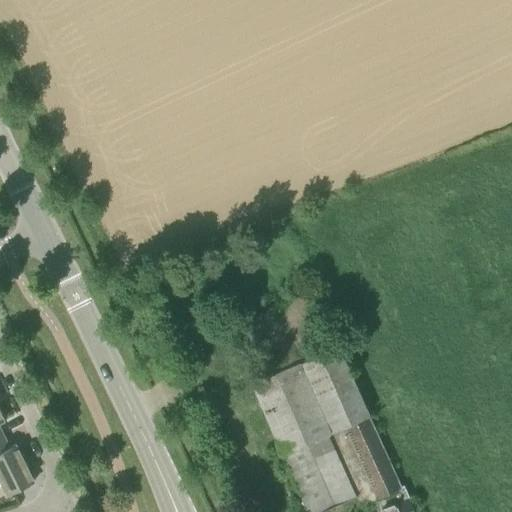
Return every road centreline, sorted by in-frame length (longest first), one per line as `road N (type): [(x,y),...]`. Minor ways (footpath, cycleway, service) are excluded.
road 1 (unclassified): [(176,511),(40,235)]
road 2 (residential): [(0,359),(62,502)]
